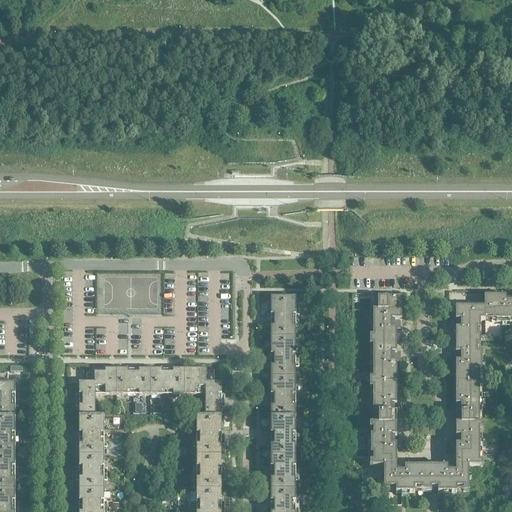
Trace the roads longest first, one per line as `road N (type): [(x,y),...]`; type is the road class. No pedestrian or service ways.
road 1 (unknown): [(0,56),(62,73),(280,77),(332,57),(347,59),(373,82),(428,89),(461,105),(511,107)]
road 2 (tertiary): [(511,190),(140,190)]
road 3 (residential): [(419,278),(422,365),(440,390),(441,441),(412,440)]
road 4 (residential): [(49,511),(50,315)]
road 5 (residential): [(50,265),(237,264)]
road 6 (residential): [(245,511),(245,350)]
road 7 (tertiary): [(140,190),(0,176)]
road 8 (tertiary): [(0,194),(140,190)]
